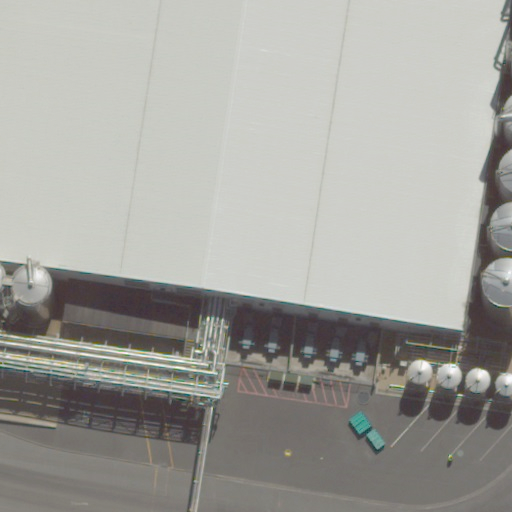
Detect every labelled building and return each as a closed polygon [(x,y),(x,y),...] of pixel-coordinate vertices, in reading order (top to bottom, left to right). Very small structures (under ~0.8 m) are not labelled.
[(318,0),(417,14),(418,0),(318,0)] [(140,180),(209,193),(232,69),(127,49),(103,173),(140,180)] [(347,113),(283,100),(264,192),(328,205),(347,113)] [(209,193),(140,180),(125,257),(39,240),(34,266),(189,295),(209,193)] [(320,221),(254,208),(226,340),(293,354),(320,221)] [(299,404),(191,382),(178,445),(287,467),(299,404)]
